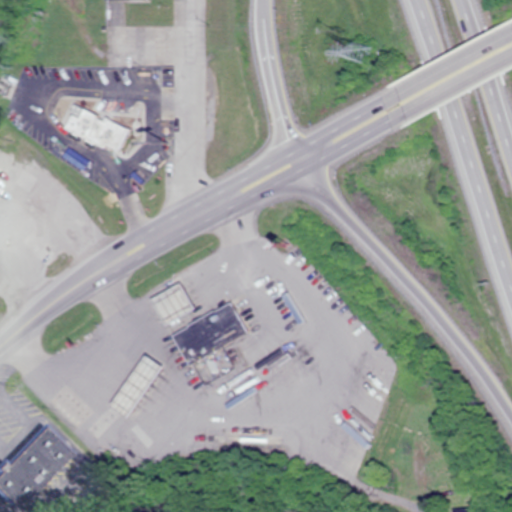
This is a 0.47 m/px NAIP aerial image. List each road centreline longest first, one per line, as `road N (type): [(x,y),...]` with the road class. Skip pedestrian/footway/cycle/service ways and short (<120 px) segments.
road 1 (motorway): [(299,171),(433,309),(511,419)]
road 2 (motorway): [(412,0),(511,303)]
road 3 (tertiary): [(289,153),(123,247),(107,274)]
road 4 (tertiary): [(107,274),(132,271),(299,171)]
road 5 (motorway): [(266,0),(289,153)]
road 6 (motorway): [(511,136),(467,0)]
road 7 (residential): [(303,443),(337,474),(416,511)]
road 8 (tertiary): [(107,274),(0,350)]
road 9 (secondary): [(511,34),(397,96)]
road 10 (secondary): [(404,114),(511,55)]
road 11 (secondary): [(397,96),(289,153)]
